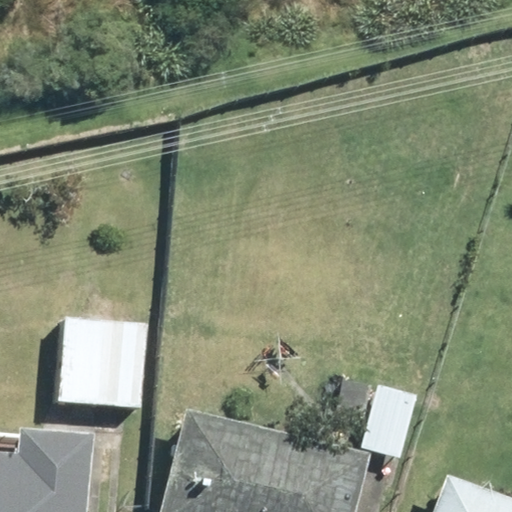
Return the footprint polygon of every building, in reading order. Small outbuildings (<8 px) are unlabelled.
[(151,410),(154,327),(68,324),(65,407),(151,410)] [(342,419),(375,426),(370,450),(409,459),(423,399),(351,382),(342,419)] [(363,511),(377,457),(192,413),(168,511),(363,511)] [(93,511),(100,440),(31,435),(29,457),(0,454),(0,511),(93,511)] [(511,511),(511,494),(452,472),(436,511),(511,511)]
